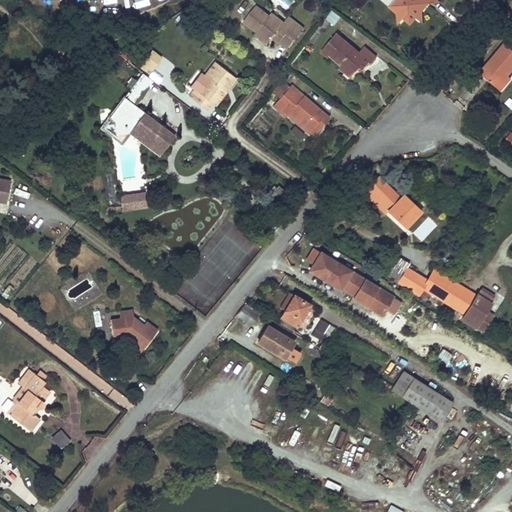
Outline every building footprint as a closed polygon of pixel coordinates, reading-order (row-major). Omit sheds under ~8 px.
[(396,0),(391,6),(399,12),(405,18),(411,11),(418,17),(423,10),(429,3),(426,0),(396,0)] [(257,35),(269,45),(271,42),(277,46),(277,45),(287,52),(303,31),(288,20),(285,24),(282,28),(270,19),(255,9),(243,25),(257,35)] [(335,24),(340,16),(331,9),(325,18),(335,24)] [(412,23),(418,17),(411,11),(405,18),(412,23)] [(273,15),(270,19),(282,28),(285,24),(273,15)] [(267,49),(269,45),(257,35),(254,39),(267,49)] [(343,67),(354,76),(359,70),(366,60),(371,63),(372,65),(377,59),(365,49),(361,53),(345,39),(343,42),(336,37),(322,54),(328,59),(330,56),(343,67)] [(480,73),(487,79),(494,71),(503,78),(507,74),(511,78),(511,76),(511,48),(505,43),(480,73)] [(142,65),(152,71),(162,56),(152,49),(142,65)] [(363,73),(371,63),(366,60),(359,70),(363,73)] [(221,92),(231,79),(215,67),(205,79),(210,83),(201,96),(195,91),(189,99),(206,112),(211,106),(215,109),(225,95),(221,92)] [(350,80),(354,76),(343,67),(339,71),(350,80)] [(494,71),(487,79),(502,91),(511,79),(511,78),(507,74),(503,78),(494,71)] [(153,83),(143,75),(131,91),(141,99),(153,83)] [(235,82),(231,79),(221,92),(225,95),(235,82)] [(279,96),(287,84),(282,81),(274,93),(279,96)] [(318,125),(327,115),(306,97),(293,86),(288,92),(278,104),(291,115),(293,112),(313,130),(318,125)] [(141,99),(131,91),(125,98),(136,106),(141,99)] [(129,133),(138,132),(164,152),(175,136),(136,106),(125,98),(110,119),(115,123),(117,136),(129,133)] [(332,119),(327,115),(318,125),(323,129),(332,119)] [(164,152),(138,132),(129,133),(160,157),(164,152)] [(0,203),(8,205),(12,183),(0,180),(0,203)] [(414,206),(403,194),(400,197),(383,181),(371,193),(389,211),(406,227),(421,212),(420,211),(414,206)] [(108,188),(109,204),(118,203),(117,188),(108,188)] [(146,197),(145,192),(120,196),(121,201),(146,197)] [(385,215),(389,211),(371,193),(367,197),(385,215)] [(147,207),(146,197),(121,201),(122,211),(147,207)] [(420,201),(414,206),(420,211),(425,207),(420,201)] [(342,291),(353,272),(322,253),(311,272),(342,291)] [(426,287),(446,300),(456,283),(436,270),(429,280),(409,267),(411,264),(397,255),(385,273),(421,295),(426,287)] [(385,317),(396,299),(366,280),(355,299),(385,317)] [(456,283),(446,300),(466,313),(462,319),(477,328),(487,311),(495,299),(481,291),(477,296),(456,283)] [(286,311),(295,297),(288,293),(279,306),(286,311)] [(309,306),(295,297),(286,311),(281,319),(295,328),(309,306)] [(257,316),(246,307),(237,317),(249,326),(257,316)] [(92,311),(96,326),(102,325),(98,310),(92,311)] [(115,311),(116,319),(131,317),(131,310),(115,311)] [(496,316),(487,311),(477,328),(476,329),(484,334),(496,316)] [(131,317),(116,319),(107,319),(109,338),(123,336),(129,341),(129,345),(141,354),(157,332),(146,323),(143,326),(131,317)] [(329,325),(321,320),(312,336),(320,341),(329,325)] [(294,343),(268,328),(259,343),(284,359),(294,343)] [(322,343),(318,349),(329,356),(333,350),(322,343)] [(442,348),(437,358),(447,364),(452,353),(442,348)] [(36,408),(37,408),(39,409),(41,409),(43,408),(44,406),(43,404),(42,402),(49,392),(42,387),(45,383),(29,371),(19,383),(22,385),(12,399),(14,401),(5,413),(7,414),(11,418),(30,432),(40,420),(32,414),(36,408)] [(405,373),(393,390),(440,421),(451,403),(405,373)] [(327,442),(341,447),(348,431),(334,425),(327,442)] [(50,438),(60,450),(71,440),(61,429),(50,438)] [(327,479),(324,485),(338,491),(340,485),(327,479)]
